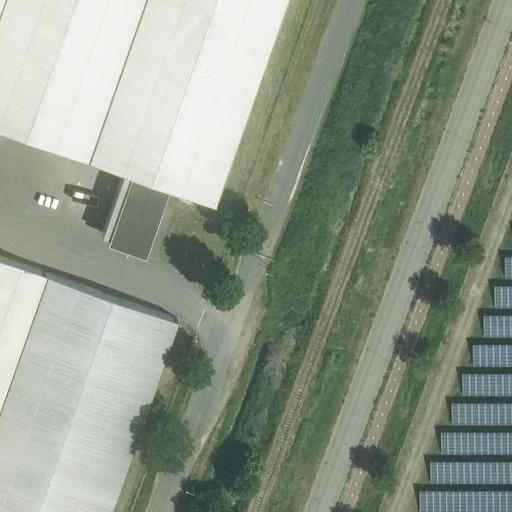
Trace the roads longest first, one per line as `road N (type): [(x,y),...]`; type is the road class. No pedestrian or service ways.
road 1 (tertiary): [(319,511),(505,0)]
road 2 (unknown): [(0,237),(237,324)]
road 3 (unclassified): [(163,511),(246,301)]
